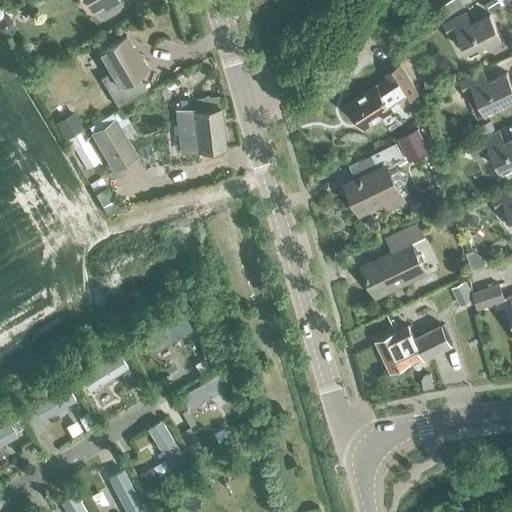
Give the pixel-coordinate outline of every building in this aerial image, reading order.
[(447,0),(440,5),(447,15),(470,0),(447,0)] [(489,15),(470,24),(465,13),(442,24),(448,35),(455,31),(468,57),(501,40),(489,15)] [(139,54),(138,55),(125,34),(97,51),(109,72),(100,77),(117,106),(146,89),(137,74),(147,68),(139,54)] [(405,66),(411,73),(420,71),(415,46),(402,49),(405,66)] [(391,109),(391,110),(418,93),(399,63),(384,72),(387,77),(347,103),(362,127),(391,109)] [(511,87),(505,72),(486,81),(481,71),(459,81),(464,93),(472,89),(484,115),(511,101),(511,87)] [(180,150),(225,146),(221,107),(193,110),(193,108),(176,109),(180,150)] [(93,133),(114,167),(135,155),(114,121),(93,133)] [(511,137),(503,142),(497,130),(475,141),(481,153),(489,149),(501,175),(511,169),(511,137)] [(383,201),(386,207),(401,200),(386,168),(404,160),(395,143),(370,155),(377,168),(345,183),(359,212),(383,201)] [(511,188),(491,198),(497,210),(505,206),(511,221),(511,188)] [(361,266),(375,296),(424,272),(410,243),(424,236),(417,222),(386,237),(392,251),(361,266)] [(472,293),(477,308),(504,299),(499,284),(472,293)] [(183,312),(146,335),(154,348),(191,326),(183,312)] [(424,357),(451,343),(441,324),(413,338),(407,325),(376,340),(391,371),(422,355),(424,357)] [(127,366),(119,354),(81,376),(89,389),(127,366)] [(217,371),(180,394),(189,408),(226,385),(217,371)] [(75,398),(68,386),(34,405),(41,417),(75,398)] [(161,419),(148,427),(174,468),(186,460),(161,419)] [(9,421),(0,426),(0,442),(16,434),(9,421)] [(123,469),(110,475),(129,511),(144,511),(145,511),(123,469)] [(87,511),(74,492),(62,500),(69,511),(87,511)]
